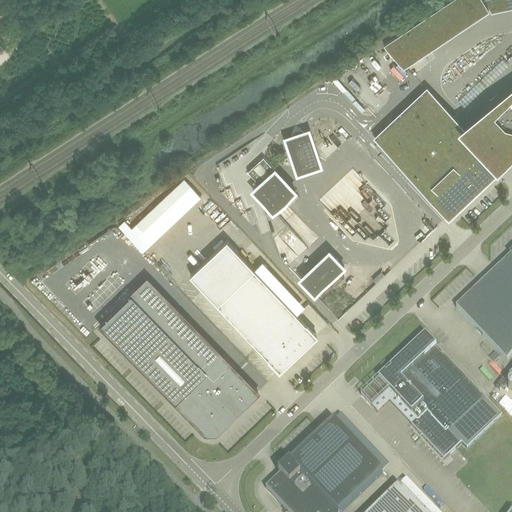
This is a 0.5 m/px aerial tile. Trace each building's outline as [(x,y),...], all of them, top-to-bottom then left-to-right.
[(454,33),(438,9),(401,33),(417,57),(454,33)] [(396,84),(404,78),(396,67),(388,74),(396,84)] [(511,95),(478,127),(481,131),(505,156),(510,151),(511,152),(511,95)] [(420,97),(376,139),(445,212),(489,170),(482,162),(463,148),(459,146),(441,133),(435,126),(442,119),(420,97)] [(302,165),(312,162),(307,147),(306,142),(303,140),(296,142),(295,147),(297,150),(302,165)] [(275,168),(264,156),(248,171),(259,184),(253,190),(273,211),(284,201),(295,190),(275,168)] [(142,251),(201,196),(184,178),(132,228),(125,220),(119,226),(142,251)] [(511,355),(511,251),(509,254),(511,256),(501,266),(503,268),(487,284),(485,281),(456,308),(507,362),(511,355)] [(344,266),(331,253),(302,280),(315,294),(344,266)] [(257,272),(220,306),(280,370),(317,335),(257,272)] [(46,281),(41,284),(46,291),(51,288),(46,281)] [(207,371),(132,294),(100,325),(155,382),(205,433),(216,433),(258,392),(223,356),(207,371)] [(384,374),(361,396),(372,408),(387,394),(392,400),(395,397),(417,420),(411,425),(444,461),(462,444),(467,450),(502,417),(486,399),(426,335),(426,334),(390,368),(384,374)] [(334,423),(290,464),(289,463),(278,474),(280,476),(266,490),(268,492),(269,491),(278,502),(278,503),(281,506),(282,506),(288,511),(342,511),(382,474),(334,423)] [(423,511),(399,487),(373,511),(423,511)]
